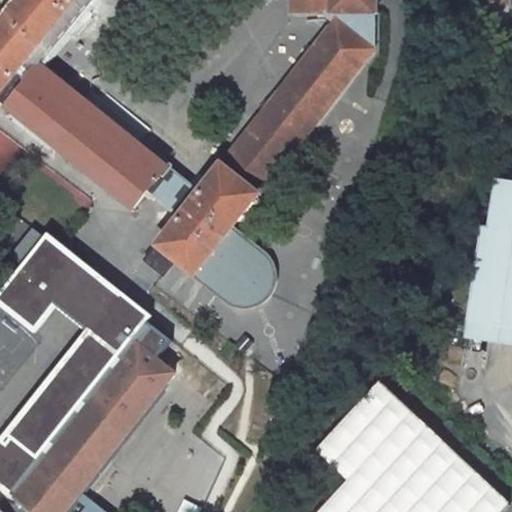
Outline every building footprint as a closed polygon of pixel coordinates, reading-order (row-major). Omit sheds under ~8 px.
[(91,0),(20,0),(0,25),(0,102),(134,209),(148,191),(178,215),(143,257),(162,273),(175,256),(228,296),(231,299),(235,300),(239,302),(243,302),(248,302),(251,302),(253,302),(257,300),(260,299),(263,297),(266,294),(268,291),(270,288),(272,285),(273,282),(274,279),(274,278),(274,274),(274,270),(273,266),(271,262),(269,259),(267,256),(265,254),(231,226),(377,46),(339,16),(198,190),(41,62),(91,0)] [(291,0),(292,10),(330,10),(329,0),(291,0)] [(329,0),(330,10),(339,16),(377,46),(377,9),(374,7),(373,0),(329,0)] [(511,182),(485,178),(478,223),(469,221),(453,318),(511,327),(511,182)] [(0,247),(9,254),(68,298),(88,271),(90,269),(16,215),(0,236),(0,247)] [(68,298),(9,254),(0,266),(0,299),(43,332),(68,298)] [(68,298),(101,322),(121,295),(88,271),(68,298)] [(175,335),(121,295),(101,322),(9,446),(3,442),(0,444),(0,487),(31,511),(67,511),(175,371),(158,357),(175,335)] [(511,327),(453,318),(451,331),(511,341),(511,327)] [(503,511),(509,506),(379,385),(319,450),(352,481),(321,511),(503,511)] [(98,511),(81,499),(71,511),(98,511)]
